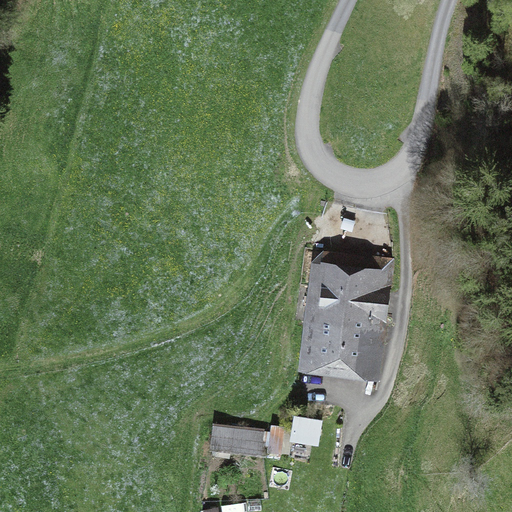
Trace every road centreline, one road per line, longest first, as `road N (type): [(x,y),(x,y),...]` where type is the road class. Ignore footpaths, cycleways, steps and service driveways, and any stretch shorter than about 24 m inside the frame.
road 1 (track): [(340,466),(346,431),(386,379),(400,328),(406,271),(398,172)]
road 2 (track): [(342,180),(381,180),(412,155),(447,0)]
road 3 (track): [(347,0),(312,78),(308,117),(313,149),(342,180)]
